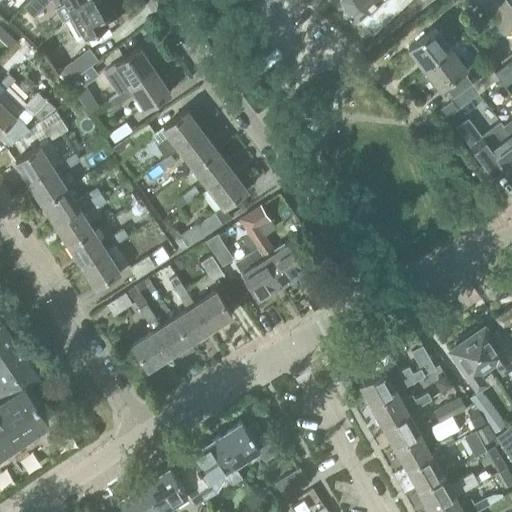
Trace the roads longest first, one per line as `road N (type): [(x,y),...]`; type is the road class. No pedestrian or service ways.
road 1 (residential): [(169,0),(378,301)]
road 2 (residential): [(145,434),(0,204)]
road 3 (residential): [(378,511),(286,347)]
road 4 (residential): [(145,434),(286,347)]
road 5 (residential): [(378,301),(511,232)]
road 6 (residential): [(27,511),(145,434)]
